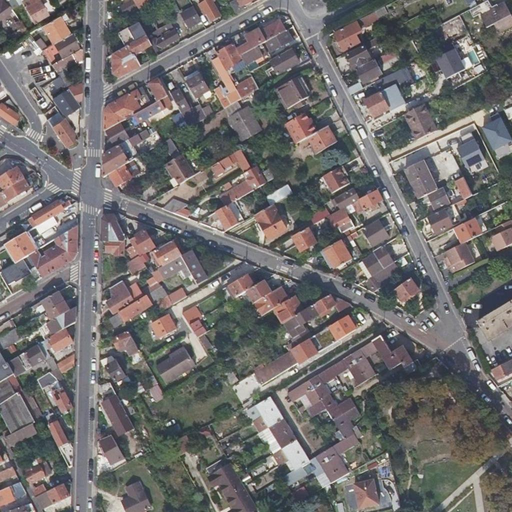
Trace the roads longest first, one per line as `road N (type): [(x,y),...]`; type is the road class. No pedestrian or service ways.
road 1 (residential): [(458,354),(352,294),(92,191)]
road 2 (residential): [(458,354),(453,318),(307,29)]
road 3 (tertiary): [(89,262),(84,511)]
road 4 (residential): [(96,100),(281,0)]
